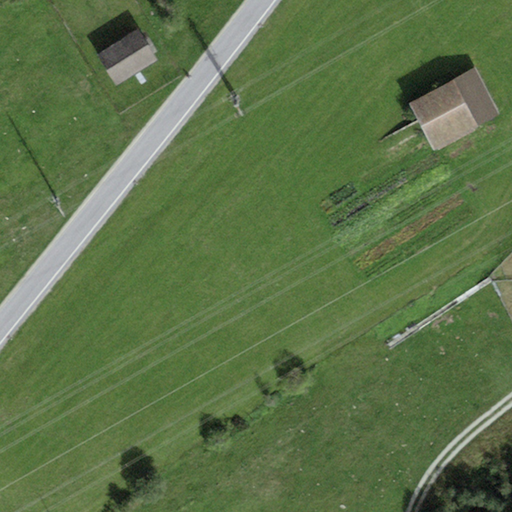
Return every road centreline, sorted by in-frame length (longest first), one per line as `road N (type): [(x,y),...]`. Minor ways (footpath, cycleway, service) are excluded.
road 1 (tertiary): [(0,326),(264,0)]
road 2 (track): [(412,511),(448,452),(511,400)]
